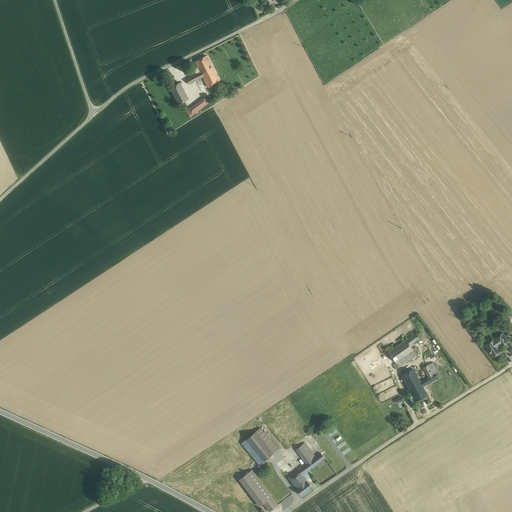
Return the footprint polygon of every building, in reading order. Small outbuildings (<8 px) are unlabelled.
[(200,72),(201,74),(213,68),(206,56),(195,62),(200,72)] [(213,68),(201,74),(202,77),(208,87),(219,81),(213,68)] [(201,74),(200,72),(191,77),(194,81),(202,77),(201,74)] [(180,82),(169,88),(178,105),(189,99),(180,82)] [(204,98),(186,111),(190,117),(208,103),(204,98)] [(415,333),(406,339),(410,345),(419,339),(415,333)] [(503,334),(497,338),(501,344),(503,346),(508,342),(503,334)] [(404,336),(385,349),(388,352),(406,339),(404,336)] [(497,338),(486,346),(494,357),(502,352),(498,346),(501,344),(497,338)] [(406,339),(388,352),(395,363),(399,360),(411,352),(413,350),(410,345),(406,339)] [(411,352),(399,360),(402,365),(414,357),(411,352)] [(428,377),(420,382),(421,384),(423,386),(438,378),(436,373),(438,372),(433,362),(423,368),(428,377)] [(420,382),(413,369),(401,375),(410,391),(421,384),(420,382)] [(421,384),(410,391),(415,402),(427,395),(423,386),(421,384)] [(266,445),(255,432),(241,443),(259,465),(273,453),(266,445)] [(271,441),(266,445),(273,453),(278,450),(271,441)] [(315,457),(305,443),(296,450),(306,464),(298,469),(300,473),(301,472),(303,471),(304,473),(324,458),(321,453),(315,457)] [(298,469),(287,477),(296,488),(295,489),(296,490),(308,482),(301,472),(300,473),(298,469)] [(277,505),(251,470),(239,479),(259,506),(263,503),(269,511),(277,505)] [(308,482),(296,490),(300,495),(311,486),(308,481),(308,482)]
